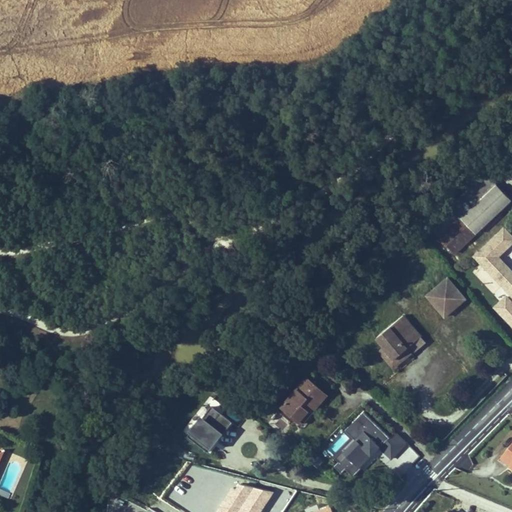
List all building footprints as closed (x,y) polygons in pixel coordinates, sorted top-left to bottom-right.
[(454,253),(511,200),(485,173),(449,207),(453,210),(432,230),(454,253)] [(498,256),(511,242),(511,235),(504,227),(474,256),(492,274),(497,270),(501,275),(497,279),(511,295),(511,294),(511,271),(509,268),(504,272),(500,267),(504,263),(498,256)] [(509,268),(504,263),(500,267),(504,272),(509,268)] [(501,275),(497,270),(492,274),(497,279),(501,275)] [(466,298),(448,277),(427,295),(445,316),(466,298)] [(421,336),(403,315),(376,338),(394,359),(421,336)] [(328,321),(330,319),(327,316),(321,323),(326,328),(330,324),(328,321)] [(326,328),(321,323),(317,327),(323,332),(326,328)] [(383,346),(379,350),(393,367),(425,341),(421,336),(394,359),(383,346)] [(321,395),(300,375),(275,402),(295,421),(321,395)] [(206,406),(183,437),(203,452),(226,421),(206,406)] [(362,410),(324,450),(343,467),(350,474),(378,445),(392,459),(407,443),(395,431),(390,436),(362,410)] [(278,413),(270,426),(281,432),(288,419),(278,413)] [(511,443),(502,455),(511,463),(511,465),(511,466),(511,443)] [(511,463),(503,456),(501,458),(511,465),(511,463)] [(148,511),(151,509),(141,502),(135,511),(136,511),(148,511)]
